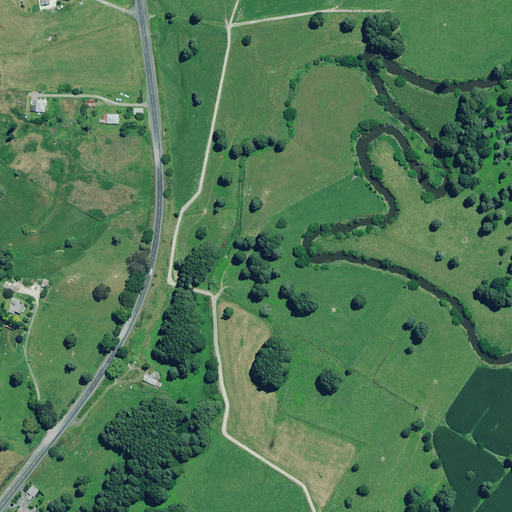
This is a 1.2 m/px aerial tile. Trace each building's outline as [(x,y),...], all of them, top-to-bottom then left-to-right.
[(47,100),(37,100),(37,106),(31,105),(31,111),(38,112),(45,112),(45,106),(47,106),(47,100)] [(119,124),(119,115),(103,114),(103,120),(100,120),(100,123),(119,124)] [(18,286),(6,282),(4,288),(10,290),(9,290),(16,292),(18,286)] [(23,302),(14,298),(12,303),(13,304),(9,312),(14,314),(15,311),(22,314),(25,306),(22,305),(23,302)] [(16,326),(7,322),(5,327),(14,330),(16,326)] [(158,381),(145,376),(143,380),(156,386),(158,381)] [(90,451),(83,446),(81,449),(83,450),(79,456),(84,459),(90,451)] [(39,491),(32,485),(27,492),(34,497),(39,491)] [(25,505),(22,503),(17,511),(34,511),(36,511),(25,505)]
